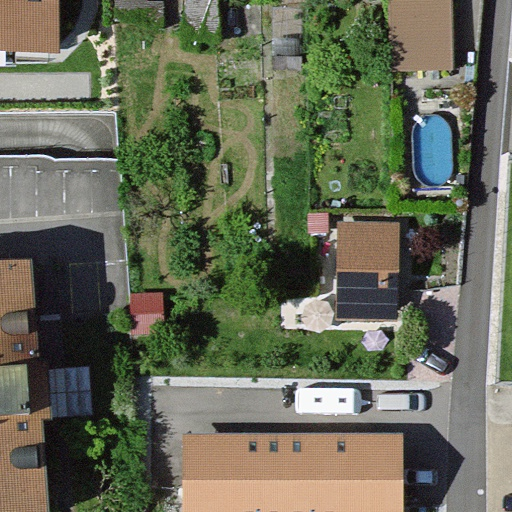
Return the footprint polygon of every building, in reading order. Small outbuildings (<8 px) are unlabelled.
[(52,0),(0,0),(0,60),(53,61),(52,0)] [(446,0),(395,0),(394,70),(446,71),(446,0)] [(396,219),(337,218),(336,321),(395,322),(396,219)] [(23,278),(0,278),(0,511),(43,511),(39,426),(99,422),(96,365),(28,369),(23,278)] [(399,511),(399,443),(184,445),(184,511),(399,511)]
